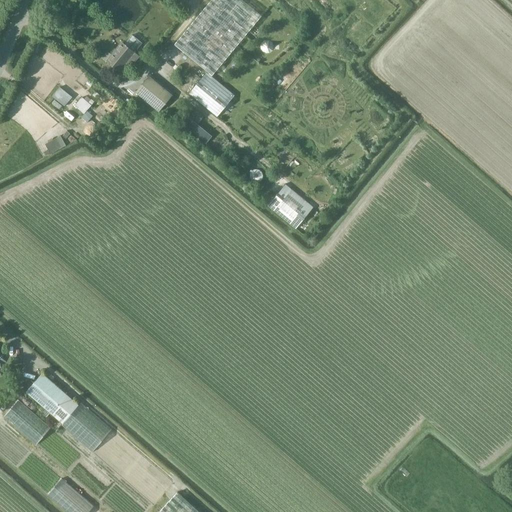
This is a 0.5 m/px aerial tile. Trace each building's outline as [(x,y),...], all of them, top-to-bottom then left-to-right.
[(209,74),(212,76),(217,69),(261,16),(241,0),(211,0),(174,45),(210,74),(209,74)] [(107,61),(119,70),(128,59),(134,64),(140,56),(122,42),(107,61)] [(209,74),(206,72),(188,94),(217,117),(235,95),(212,76),(209,74)] [(172,95),(148,76),(135,92),(159,111),(172,95)] [(276,85),(272,82),(267,87),(271,91),(276,85)] [(196,111),(184,126),(202,141),(208,134),(196,124),(203,117),(196,111)] [(293,158),(281,148),(275,156),(286,166),(293,158)] [(257,184),(259,183),(261,182),(263,180),(264,178),(264,176),(263,173),(262,171),(260,170),(257,169),(255,169),(253,170),(251,172),(250,174),(249,177),(250,179),(251,181),(253,183),(255,184),(257,184)] [(295,229),(314,207),(285,184),(267,206),(295,229)] [(77,404),(66,395),(42,373),(26,392),(61,423),(77,404)] [(199,511),(177,492),(159,511),(199,511)]
